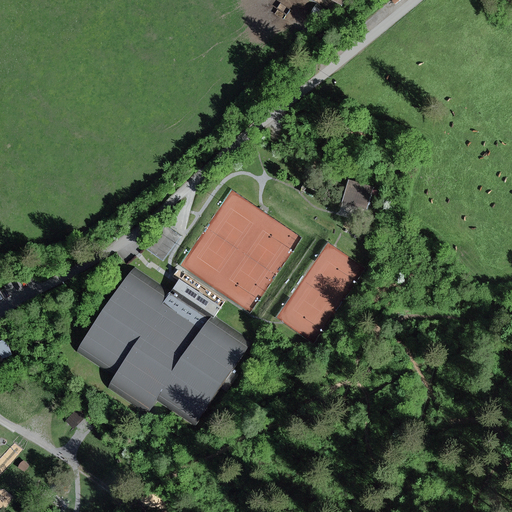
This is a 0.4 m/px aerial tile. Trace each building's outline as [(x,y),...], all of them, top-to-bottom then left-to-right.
[(380,180),(356,174),(348,202),(373,209),(380,180)] [(170,292),(132,266),(69,357),(191,443),(255,352),(211,321),(220,308),(179,279),(170,292)] [(9,338),(0,341),(0,343),(5,357),(15,353),(9,338)] [(72,422),(79,429),(90,418),(80,409),(70,420),(72,422)] [(0,477),(17,451),(8,445),(0,457),(0,477)]
